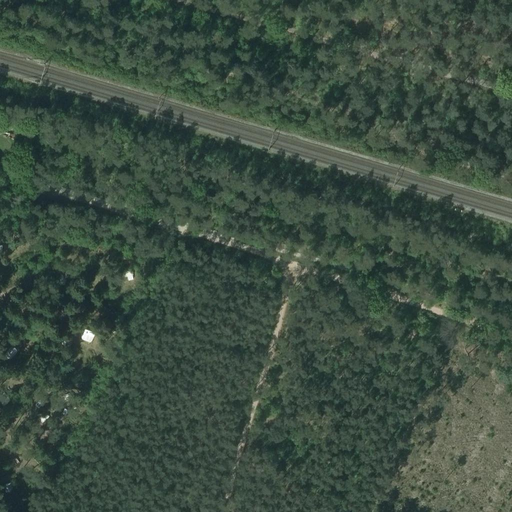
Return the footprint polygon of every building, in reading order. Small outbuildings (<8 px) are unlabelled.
[(3,122),(2,127),(11,130),(13,124),(3,122)] [(14,134),(4,131),(2,137),(13,140),(14,134)] [(128,291),(124,276),(117,278),(121,293),(128,291)] [(80,337),(91,341),(95,331),(84,327),(80,337)] [(61,398),(52,400),(55,413),(64,411),(61,398)] [(2,492),(1,500),(10,501),(11,493),(2,492)]
